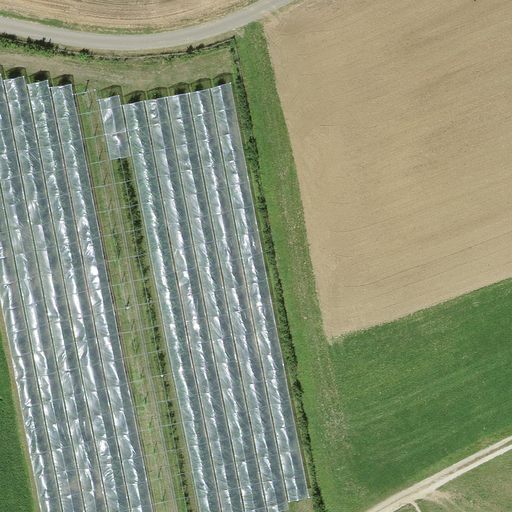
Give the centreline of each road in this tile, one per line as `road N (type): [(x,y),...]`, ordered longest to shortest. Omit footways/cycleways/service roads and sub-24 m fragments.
road 1 (track): [(275,0),(233,22),(141,44),(0,28)]
road 2 (track): [(511,441),(382,511)]
